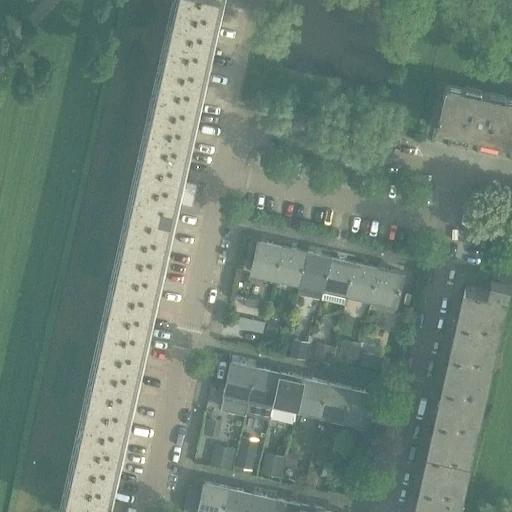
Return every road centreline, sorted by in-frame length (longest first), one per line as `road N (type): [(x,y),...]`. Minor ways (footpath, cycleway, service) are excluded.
road 1 (residential): [(148,511),(233,124)]
road 2 (residential): [(458,174),(387,511)]
road 3 (residential): [(458,174),(233,124)]
